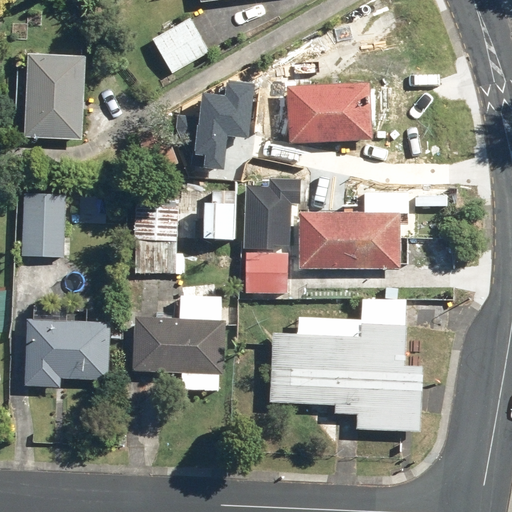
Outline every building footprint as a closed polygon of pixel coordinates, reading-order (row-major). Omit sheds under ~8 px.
[(152,45),(172,79),(210,57),(191,23),(152,45)] [(24,144),(82,147),(87,62),(29,59),(24,144)] [(213,95),(232,132),(271,112),(252,75),(213,95)] [(289,91),(291,148),(374,145),(372,88),(289,91)] [(395,107),(405,118),(414,112),(404,100),(395,107)] [(136,137),(149,174),(176,165),(162,128),(136,137)] [(302,202),(304,178),(271,177),(271,185),(251,184),(247,245),(274,247),(275,244),(293,245),(296,201),(302,202)] [(412,211),(412,191),(368,190),(368,210),(412,211)] [(21,260),(64,260),(65,198),(23,197),(21,260)] [(133,275),(174,277),(178,199),(138,197),(133,275)] [(231,249),(233,212),(206,210),(203,247),(231,249)] [(299,274),(400,275),(400,218),(300,218),(299,274)] [(246,298),(288,298),(288,257),(246,257),(246,298)] [(182,395),(216,396),(217,379),(222,379),(226,307),(181,305),(180,324),(136,322),(133,376),(182,378),(182,395)] [(26,391),(60,392),(60,383),(108,385),(110,327),(28,324),(26,391)] [(358,435),(420,438),(424,373),(407,372),(409,333),(363,331),(362,343),(273,339),(269,408),(335,411),(335,419),(358,420),(358,435)]
